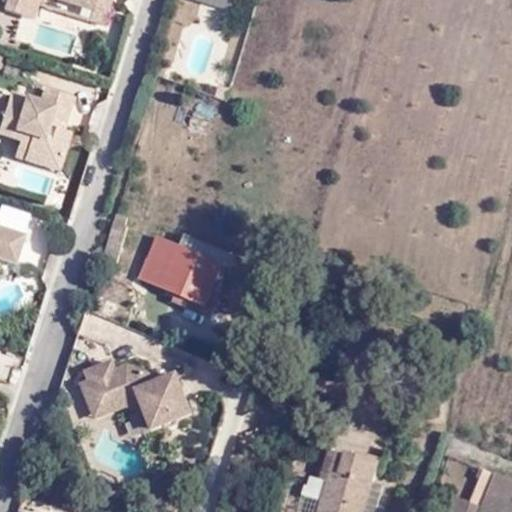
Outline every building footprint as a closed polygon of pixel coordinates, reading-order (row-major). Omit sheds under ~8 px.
[(8,0),(6,7),(24,13),(27,0),(70,0),(93,6),(90,15),(107,20),(113,0),(8,0)] [(64,137),(67,125),(77,91),(51,83),(47,97),(16,88),(4,126),(27,132),(35,134),(30,153),(62,162),(71,138),(64,137)] [(74,127),(67,125),(64,137),(71,138),(74,127)] [(35,134),(27,132),(22,150),(30,153),(35,134)] [(119,209),(104,259),(118,262),(130,226),(127,225),(130,214),(119,209)] [(0,220),(0,219),(0,254),(20,260),(28,233),(0,223),(0,220)] [(223,264),(232,267),(235,258),(184,236),(179,247),(223,264)] [(207,308),(223,264),(179,247),(159,239),(142,279),(207,308)] [(92,377),(96,386),(106,411),(136,399),(149,407),(149,416),(151,416),(159,434),(170,430),(170,426),(174,421),(183,419),(189,424),(199,420),(182,380),(158,390),(152,379),(137,374),(134,370),(122,375),(117,366),(92,377)] [(106,411),(96,386),(88,390),(101,422),(126,411),(132,410),(149,416),(149,407),(136,399),(106,411)] [(344,457),(334,455),(315,511),(361,511),(362,511),(367,511),(374,511),(383,486),(372,483),(377,463),(344,453),(344,457)] [(510,511),(511,477),(480,464),(466,498),(450,492),(441,511),(510,511)]
